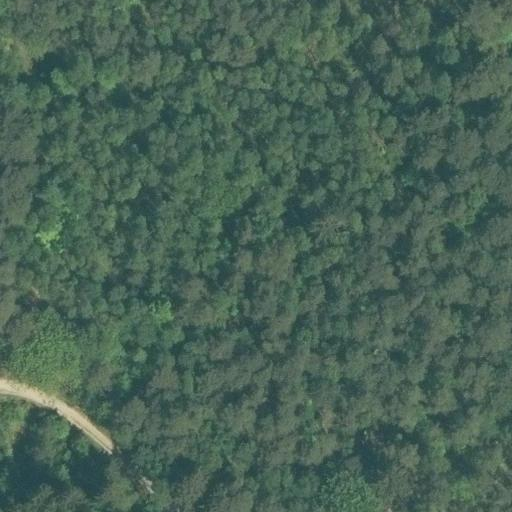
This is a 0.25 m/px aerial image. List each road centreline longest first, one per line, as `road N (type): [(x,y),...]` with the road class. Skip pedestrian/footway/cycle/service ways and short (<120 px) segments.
road 1 (track): [(175,511),(70,414),(31,390),(0,384)]
road 2 (track): [(511,434),(390,511)]
